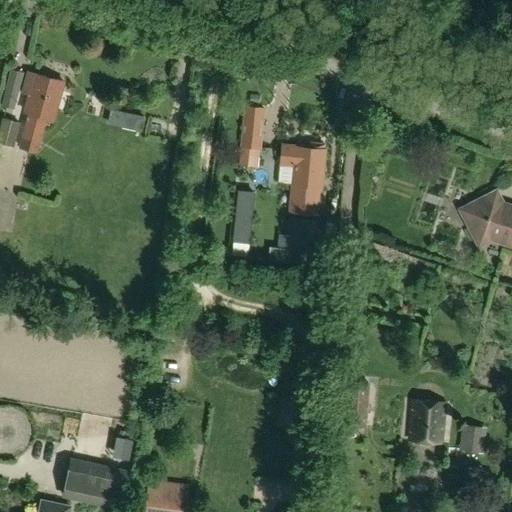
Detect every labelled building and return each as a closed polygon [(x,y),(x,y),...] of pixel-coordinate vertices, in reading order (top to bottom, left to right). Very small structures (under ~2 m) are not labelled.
[(370,28),(376,30),(378,22),(373,21),(370,28)] [(63,82),(27,72),(21,93),(29,95),(24,112),(29,113),(22,137),(20,148),(36,152),(44,121),(52,123),(63,82)] [(6,89),(2,106),(13,109),(17,92),(6,89)] [(264,109),(244,107),(240,146),(241,146),(239,165),(257,167),(259,148),(260,148),(264,109)] [(108,123),(122,126),(125,113),(111,109),(108,123)] [(19,123),(3,119),(0,128),(0,159),(8,162),(12,146),(19,123)] [(295,166),(290,212),(315,214),(316,205),(318,187),(321,187),(324,149),(323,149),(324,144),(308,143),(308,148),(296,147),(281,145),(279,164),(295,166)] [(97,187),(102,164),(89,161),(85,184),(97,187)] [(511,208),(501,205),(495,193),(462,210),(479,244),(490,238),(511,244),(511,208)] [(312,252),(315,218),(290,215),(287,237),(280,236),(278,260),(301,263),(302,251),(312,252)] [(347,382),(343,424),(365,426),(368,384),(347,382)] [(282,399),(280,424),(304,426),(306,401),(282,399)] [(441,443),(444,403),(412,400),(408,440),(441,443)] [(477,452),(480,428),(468,426),(464,451),(477,452)] [(76,481),(77,480),(105,485),(102,503),(101,503),(101,504),(121,509),(129,473),(80,462),(76,480),(76,481)] [(182,511),(184,499),(148,494),(145,511),(182,511)] [(67,511),(69,507),(42,501),(40,509),(43,510),(42,511),(67,511)]
